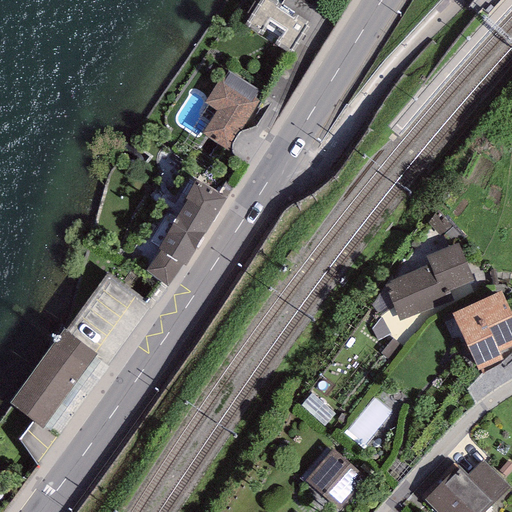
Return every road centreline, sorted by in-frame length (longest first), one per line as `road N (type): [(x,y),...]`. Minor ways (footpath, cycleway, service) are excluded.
road 1 (secondary): [(41,511),(168,332),(380,0)]
road 2 (residential): [(511,388),(465,422),(386,511)]
